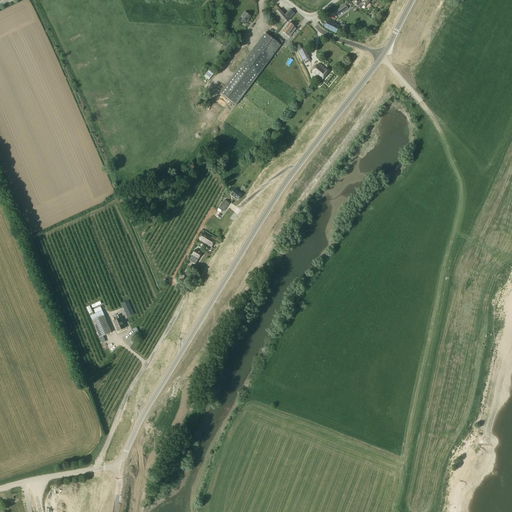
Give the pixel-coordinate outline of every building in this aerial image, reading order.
[(344,4),(335,10),(338,15),(347,8),(344,4)] [(275,15),(273,17),(277,22),(279,21),(283,25),(289,20),(285,15),(279,9),(278,10),(274,13),(275,15)] [(291,9),(285,15),(289,20),(295,13),(291,9)] [(239,20),(245,24),(247,22),(248,22),(249,20),(251,16),(245,12),(239,20)] [(325,27),(336,33),(339,26),(334,23),(334,22),(329,19),(325,27)] [(289,22),(282,31),(290,37),(296,29),(294,27),(295,26),(289,22)] [(246,38),(251,30),(247,28),(242,35),(246,38)] [(265,33),(241,65),(220,93),(236,105),(281,45),(265,33)] [(228,51),(234,43),(231,40),(229,43),(226,41),(222,45),(226,47),(225,49),(228,51)] [(310,57),(304,47),(297,51),(302,61),(310,57)] [(322,80),(329,71),(326,68),(325,69),(323,68),(323,67),(319,64),(312,72),(322,80)] [(176,137),(171,142),(175,146),(180,142),(176,137)] [(238,199),(242,194),(234,189),(231,194),(238,199)] [(224,212),(230,203),(224,199),(218,208),(224,212)] [(201,233),(199,238),(200,239),(200,240),(208,244),(207,246),(206,246),(205,247),(205,249),(207,251),(209,250),(210,249),(209,247),(210,246),(212,247),(216,239),(212,237),(212,238),(204,233),(203,234),(201,233)] [(195,250),(192,255),(189,260),(196,264),(199,259),(199,258),(202,253),(195,250)] [(128,301),(122,304),(127,315),(133,312),(128,301)] [(112,332),(102,311),(90,316),(100,338),(112,332)] [(118,331),(125,328),(121,318),(119,319),(118,315),(113,317),(115,321),(114,321),(118,331)]
